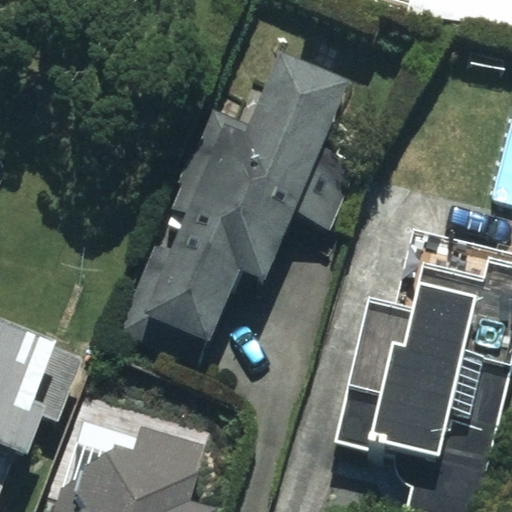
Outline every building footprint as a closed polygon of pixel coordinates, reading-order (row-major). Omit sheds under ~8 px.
[(511,0),(436,0),(431,22),(511,43),(511,0)] [(278,297),(363,93),(296,65),(265,141),(244,132),(189,263),(161,251),(123,342),(213,379),(252,286),(278,297)] [(457,475),(493,317),(436,304),(430,330),(382,320),(352,451),(457,475)] [(0,511),(9,511),(29,467),(46,475),(71,418),(56,412),(70,380),(92,389),(99,374),(0,330),(0,511)] [(154,444),(91,466),(80,511),(210,511),(223,459),(154,444)]
